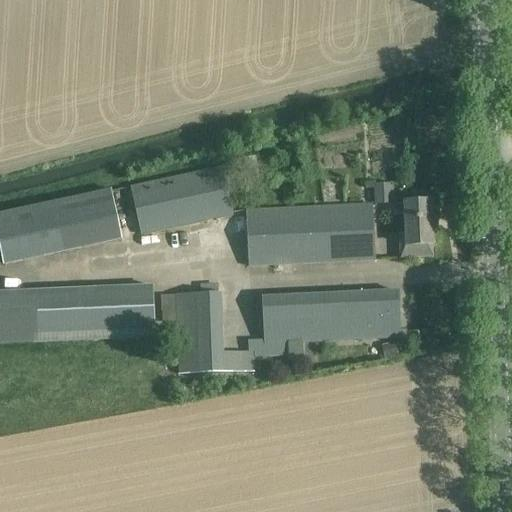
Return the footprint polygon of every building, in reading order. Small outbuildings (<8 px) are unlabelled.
[(232,215),(222,168),(130,188),(140,235),(232,215)] [(375,183),(376,203),(394,203),(394,182),(375,183)] [(121,239),(111,191),(0,214),(0,255),(2,265),(121,239)] [(414,203),(404,203),(406,259),(432,257),(431,245),(433,245),(431,202),(429,202),(429,195),(413,195),(414,203)] [(374,261),(371,205),(246,211),(248,267),(354,262),(374,261)] [(0,343),(154,337),(152,288),(0,293),(0,343)] [(359,294),(361,339),(399,338),(396,292),(359,294)] [(361,339),(359,294),(261,299),(263,341),(247,342),(248,352),(222,353),(219,294),(175,296),(179,376),(254,372),(253,359),(288,357),(288,343),(361,339)] [(394,357),(391,344),(382,346),(384,359),(394,357)]
